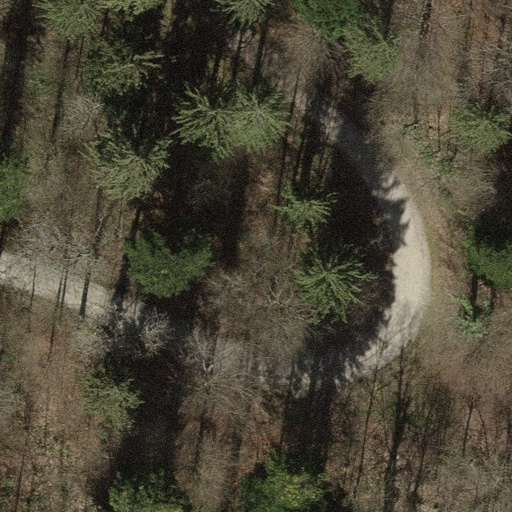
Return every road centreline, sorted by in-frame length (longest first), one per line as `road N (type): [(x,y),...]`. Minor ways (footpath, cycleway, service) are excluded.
road 1 (track): [(0,264),(281,374),(358,357),(423,290),(400,176),(199,0)]
road 2 (track): [(358,357),(511,473)]
